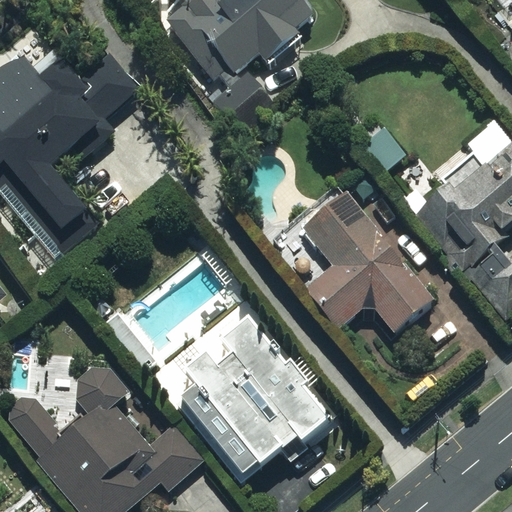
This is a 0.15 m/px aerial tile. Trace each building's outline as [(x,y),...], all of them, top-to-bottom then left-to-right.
[(310,19),(293,0),(199,0),(167,28),(220,91),(258,59),(267,69),(297,44),(291,36),(310,19)] [(84,220),(47,176),(89,142),(97,151),(113,138),(104,126),(135,100),(108,67),(78,92),(60,70),(0,118),(0,174),(1,173),(58,242),(84,220)] [(381,136),(363,152),(386,179),(405,162),(381,136)] [(471,163),(440,189),(449,201),(419,226),(504,328),(511,321),(511,272),(491,247),(511,229),(511,148),(480,175),(471,163)] [(301,237),(331,274),(302,298),(335,339),(369,312),(391,340),(430,309),(344,203),(301,237)] [(122,314),(105,329),(146,376),(163,361),(122,314)] [(216,353),(230,371),(214,383),(202,368),(184,382),(196,398),(179,410),(237,485),(253,473),(258,478),(322,429),(246,330),(216,353)] [(174,432),(149,455),(113,414),(128,401),(110,376),(93,374),(74,388),(75,407),(89,421),(65,444),(31,405),(18,404),(8,411),(7,426),(41,464),(34,470),(70,511),(130,511),(158,487),(168,498),(204,466),(174,432)]
